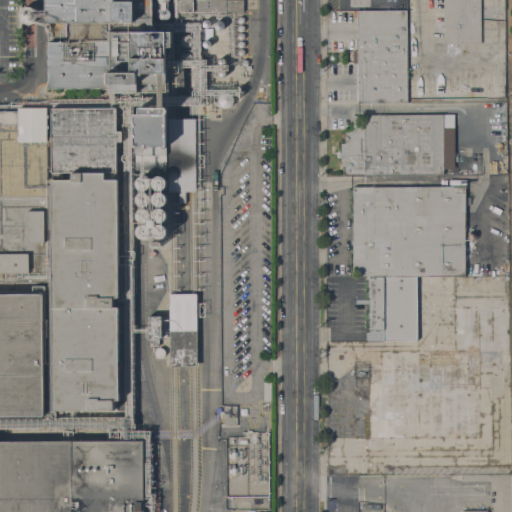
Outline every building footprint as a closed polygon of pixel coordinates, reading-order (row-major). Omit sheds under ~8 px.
[(47,89),(47,42),(53,42),(53,23),(45,23),(44,0),(152,0),(152,31),(171,31),(171,47),(165,47),(165,73),(163,73),(164,108),(166,108),(166,119),(196,118),(196,191),(168,191),(168,155),(166,155),(166,170),(135,170),(135,147),(133,147),(133,114),(139,114),(138,107),(159,107),(158,92),(115,92),(115,104),(110,104),(110,88),(47,89)] [(179,12),(178,0),(243,0),(243,11),(179,12)] [(479,0),(442,0),(442,44),(479,44),(479,0)] [(34,20),(33,21),(32,22),(31,23),(29,23),(28,23),(26,23),(25,22),(23,22),(22,21),(21,20),(21,19),(20,17),(20,16),(20,14),(20,13),(20,11),(21,10),(22,9),(23,8),(24,7),(26,7),(27,6),(28,6),(30,6),(31,7),(33,8),(34,8),(35,10),(35,11),(36,12),(36,14),(36,15),(36,16),(36,18),(35,19),(34,20)] [(169,18),(168,19),(166,20),(164,21),(161,21),(159,20),(157,18),(157,17),(156,15),(156,12),(157,10),(159,8),(160,8),(162,7),(165,7),(167,8),(168,10),(169,12),(170,13),(170,15),(169,18)] [(407,103),(358,103),(358,102),(356,102),(356,63),(353,63),(353,50),(357,50),(357,17),(353,17),(353,12),(406,11),(407,103)] [(209,27),(207,27),(206,27),(205,27),(204,27),(203,25),(203,24),(202,23),(203,22),(203,21),(204,20),(205,19),(206,19),(208,19),(209,20),(210,22),(211,23),(211,24),(210,26),(209,27)] [(212,39),(199,39),(199,29),(212,28),(212,39)] [(191,46),(189,47),(186,47),(185,47),(183,47),(181,45),(180,43),(180,42),(180,40),(180,38),(182,36),(184,35),(185,34),(187,34),(189,35),(191,36),(192,37),(193,39),(193,42),(192,44),(191,46)] [(208,47),(207,47),(206,47),(204,47),(203,46),(203,44),(203,42),(204,41),(205,40),(207,39),(208,40),(209,40),(210,41),(211,43),(211,44),(210,46),(208,47)] [(191,62),(190,63),(189,65),(186,65),(184,65),(182,65),(180,63),(179,61),(179,60),(179,58),(180,55),(182,54),(184,53),(186,52),(187,52),(189,53),(190,54),(191,56),(192,58),(192,60),(191,62)] [(225,64),(224,65),(223,66),(221,66),(220,65),(219,65),(217,63),(217,61),(218,60),(219,59),(220,58),(222,58),(223,58),(225,60),(225,61),(225,62),(225,64)] [(225,75),(224,76),(223,77),(221,77),(220,77),(219,76),(218,75),(218,74),(218,72),(218,71),(219,70),(220,69),(221,69),(222,69),(224,69),(225,70),(226,71),(226,72),(226,73),(225,75)] [(241,95),(239,95),(238,96),(236,95),(235,94),(234,93),(234,91),(235,90),(236,88),(237,88),(239,88),(240,88),(241,90),(242,91),(242,92),(242,93),(241,95)] [(232,105),(230,107),(228,107),(226,108),(223,107),(221,106),(219,104),(218,101),(218,100),(219,97),(220,95),(222,93),(225,92),(227,92),(229,93),(231,94),(232,95),(233,97),(234,100),(233,103),(232,105)] [(133,94),(110,93),(109,108),(133,109),(133,94)] [(495,101),(506,101),(507,174),(496,174),(495,101)] [(116,131),(122,131),(122,142),(116,142),(116,172),(52,172),(52,142),(47,142),(47,178),(51,178),(51,194),(47,195),(47,282),(0,282),(0,111),(18,111),(18,108),(47,108),(47,131),(51,131),(51,108),(116,108),(116,131)] [(453,114),(454,156),(456,156),(456,161),(454,161),(454,169),(443,169),(443,173),(344,175),(344,167),(341,167),(340,143),(344,143),(344,131),(351,131),(351,115),(453,114)] [(52,180),(72,180),(72,172),(104,172),(104,179),(118,179),(119,400),(113,400),(113,410),(53,410),(52,180)] [(147,190),(146,190),(143,191),(140,191),(138,189),(136,188),(135,185),(135,183),(135,181),(137,179),(138,177),(140,177),(142,176),(145,176),(147,177),(149,179),(150,182),(150,184),(150,186),(149,188),(147,190)] [(163,189),(161,191),(158,191),(157,190),(154,189),(153,187),(152,185),(151,183),(152,180),(153,179),(155,177),(157,176),(160,176),(161,176),(163,177),(164,178),(166,180),(166,183),(166,185),(165,188),(163,189)] [(372,278),(372,277),(358,277),(357,266),(352,266),(352,187),(465,186),(465,197),(470,197),(470,205),(464,205),(464,276),(416,276),(416,277),(372,278)] [(148,205),(146,206),(143,207),(141,206),(139,205),(138,204),(136,202),(136,200),(136,197),(137,195),(139,193),(141,192),(144,192),(146,193),(147,193),(149,195),(150,197),(150,200),(150,203),(149,204),(148,205)] [(163,205),(161,206),(158,206),(157,206),(154,205),(153,203),(152,201),(151,198),(152,197),(153,195),(155,193),(157,192),(160,192),(162,192),(163,193),(165,195),(166,197),(166,200),(166,201),(165,203),(163,205)] [(147,222),(145,223),(142,223),(141,223),(139,222),(137,220),(136,217),(136,215),(136,213),(137,211),(139,209),(141,208),(144,208),(145,208),(147,210),(149,211),(150,214),(150,216),(150,218),(149,220),(147,222)] [(163,222),(161,223),(158,223),(156,222),(155,222),(153,220),(152,217),(152,215),(152,212),(153,211),(154,210),(156,209),(159,208),(161,208),(163,210),(164,210),(166,213),(166,215),(166,218),(165,220),(163,222)] [(147,237),(145,239),(142,239),(141,238),(139,237),(137,235),(136,233),(136,231),(136,228),(137,227),(139,225),(141,224),(144,224),(145,224),(147,225),(148,226),(150,228),(150,231),(150,233),(149,236),(147,237)] [(163,238),(162,239),(159,239),(157,239),(155,238),(153,236),(152,235),(152,232),(152,230),(153,227),(155,226),(156,225),(158,224),(161,225),(163,226),(165,228),(166,229),(166,231),(166,234),(165,236),(163,238)] [(416,341),(383,341),(383,329),(366,329),(366,312),(372,312),(371,310),(369,310),(368,299),(368,298),(367,297),(367,291),(367,290),(368,290),(371,290),(371,288),(368,288),(367,287),(367,280),(367,278),(368,278),(372,278),(416,277),(416,341)] [(0,293),(42,293),(44,416),(0,416),(0,293)] [(169,294),(196,293),(197,366),(169,366),(169,294)] [(454,322),(452,322),(452,318),(454,318),(454,296),(509,296),(510,350),(500,350),(500,351),(454,351),(454,322)] [(147,338),(147,316),(161,316),(161,317),(166,317),(167,337),(161,337),(161,338),(158,338),(159,346),(150,346),(150,338),(147,338)] [(161,348),(163,349),(165,351),(165,352),(165,355),(164,356),(162,357),(160,358),(158,358),(157,357),(155,355),(155,353),(155,351),(156,349),(158,348),(159,348),(161,348)] [(500,351),(500,361),(492,362),(492,450),(367,450),(367,384),(368,384),(368,363),(380,363),(380,352),(454,352),(454,351),(500,351)] [(263,382),(271,382),(271,401),(263,401),(263,382)] [(224,406),(236,406),(236,425),(224,426),(224,406)] [(0,511),(0,441),(143,440),(143,511),(0,511)] [(238,502),(266,501),(266,508),(239,509),(238,502)]
